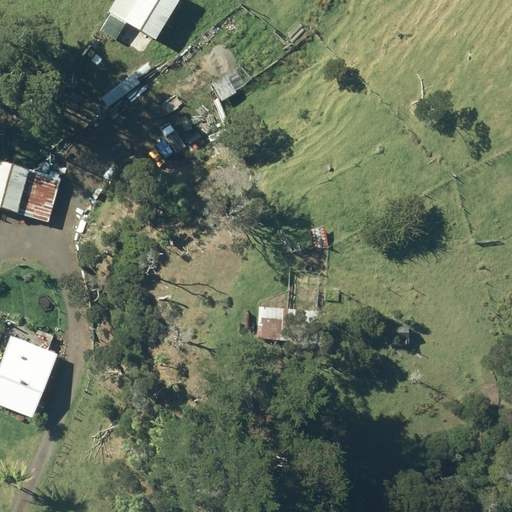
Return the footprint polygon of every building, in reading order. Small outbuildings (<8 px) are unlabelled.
[(155,42),(179,0),(138,0),(137,1),(134,0),(128,0),(122,10),(130,14),(124,24),(155,42)] [(239,78),(234,69),(210,81),(220,102),(235,94),(229,83),(239,78)] [(204,112),(213,126),(227,117),(217,103),(204,112)] [(0,209),(16,214),(28,171),(25,170),(27,163),(15,160),(13,166),(0,162),(0,209)] [(327,249),(325,229),(309,231),(311,250),(327,249)] [(287,308),(288,294),(280,294),(279,308),(287,308)] [(318,311),(259,307),(257,339),(316,342),(318,311)] [(43,351),(48,340),(35,334),(31,346),(43,351)] [(0,409),(30,421),(53,363),(42,359),(38,367),(4,353),(0,364),(0,409)]
